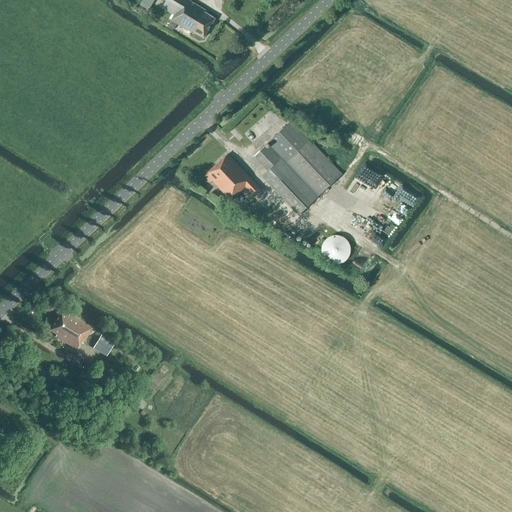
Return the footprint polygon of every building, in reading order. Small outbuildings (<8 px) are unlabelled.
[(204,38),(215,19),(204,12),(205,11),(188,0),(166,0),(163,6),(175,14),(171,20),(192,33),(193,31),(204,38)] [(268,143),(255,156),(268,171),(262,176),(298,215),(318,196),(342,174),(291,121),(268,143)] [(245,186),(255,196),(261,190),(227,154),(204,176),(210,183),(212,181),(230,199),(236,194),(237,195),(245,186)] [(327,240),(325,242),(323,244),(322,247),(322,250),(322,254),(323,257),(324,259),(326,262),(329,264),(332,265),(335,266),(338,266),(341,266),(344,264),(346,263),(349,260),(350,258),(351,255),(352,252),(352,249),(351,246),(349,243),(347,240),(345,238),(342,237),(339,236),(336,236),(333,237),(330,238),(327,240)] [(82,344),(92,328),(69,314),(68,316),(61,312),(49,330),(56,334),(55,336),(76,350),(81,343),(82,344)] [(104,359),(115,341),(102,333),(91,351),(104,359)] [(77,379),(88,386),(92,378),(82,372),(77,379)] [(33,456),(37,451),(26,442),(21,448),(33,456)]
